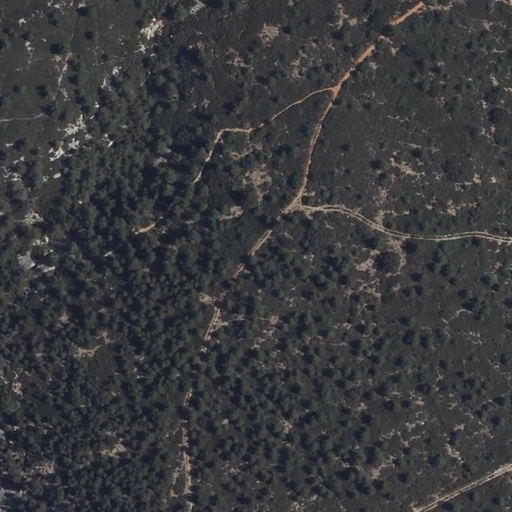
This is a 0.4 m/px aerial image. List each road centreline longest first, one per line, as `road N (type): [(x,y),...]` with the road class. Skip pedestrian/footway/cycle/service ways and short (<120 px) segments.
road 1 (track): [(190,511),(186,402),(213,321),(241,266),(298,200),(337,88)]
road 2 (track): [(298,200),(441,240),(511,240)]
road 3 (track): [(337,88),(423,0)]
